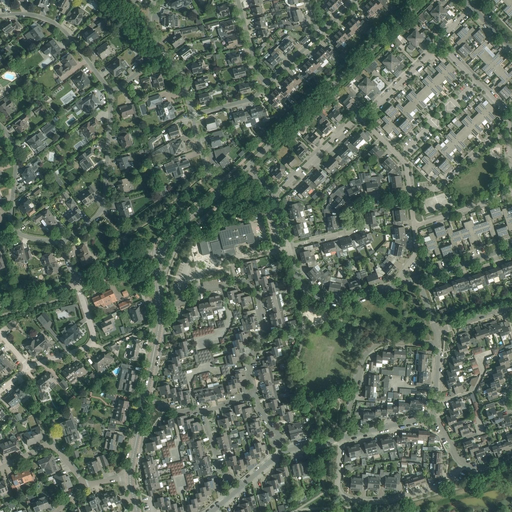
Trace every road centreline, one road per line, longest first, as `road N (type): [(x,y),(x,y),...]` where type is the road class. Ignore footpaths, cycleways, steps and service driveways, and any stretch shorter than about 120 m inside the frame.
road 1 (tertiary): [(248,166),(420,0)]
road 2 (unclassified): [(110,93),(104,201),(60,243)]
road 3 (residential): [(341,438),(372,346),(438,343)]
road 4 (residential): [(414,227),(508,195),(508,137)]
road 5 (residential): [(288,246),(350,230),(350,205),(364,198),(409,192)]
road 6 (residential): [(403,283),(329,300),(305,288),(288,246)]
road 7 (unclassified): [(0,16),(56,22),(110,93)]
road 8 (residential): [(337,485),(353,500),(401,498),(448,483),(464,463)]
road 9 (residential): [(255,394),(248,367),(262,325),(255,293),(234,282)]
road 10 (residential): [(28,367),(90,343),(78,284)]
